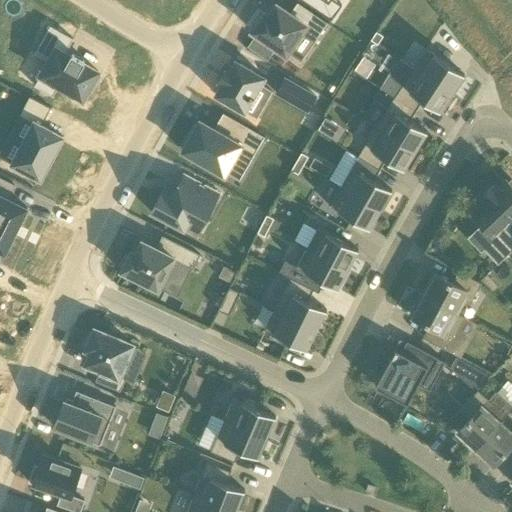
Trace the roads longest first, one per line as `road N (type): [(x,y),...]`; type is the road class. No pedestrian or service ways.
road 1 (residential): [(497,124),(471,127),(320,393)]
road 2 (residential): [(69,276),(320,393)]
road 3 (residential): [(185,59),(69,276)]
road 4 (residential): [(473,506),(320,393)]
road 5 (residential): [(69,276),(0,449)]
